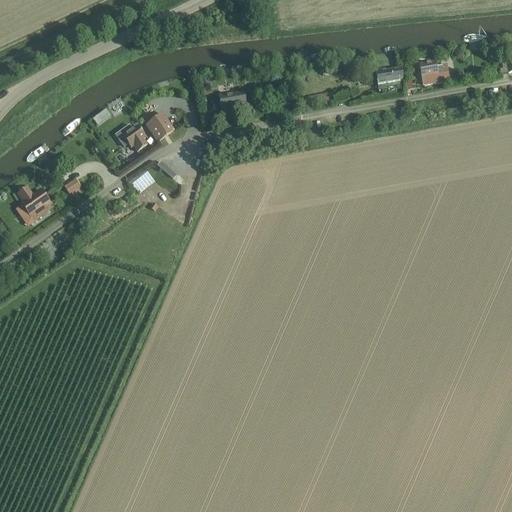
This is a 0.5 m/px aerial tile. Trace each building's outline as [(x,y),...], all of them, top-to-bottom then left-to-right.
[(435,64),(419,67),(422,80),(423,87),(449,83),(448,75),(445,75),(444,67),(436,68),(435,64)] [(404,88),(401,69),(375,74),(378,94),(397,91),(396,89),(404,88)] [(204,90),(211,88),(207,78),(200,81),(204,90)] [(243,94),(219,99),(222,112),(226,111),(227,118),(246,114),(243,94)] [(314,98),(314,99),(315,107),(336,104),(335,94),(314,98)] [(308,108),(309,108),(308,100),(294,102),(296,109),(308,107),(308,108)] [(118,110),(104,118),(107,124),(129,112),(124,103),(116,107),(118,110)] [(146,127),(158,143),(174,132),(163,116),(146,127)] [(180,124),(175,127),(180,138),(186,135),(180,124)] [(137,128),(123,138),(131,149),(133,148),(137,153),(147,146),(143,141),(145,139),(137,128)] [(80,189),(74,181),(64,188),(70,196),(80,189)] [(22,203),(20,204),(34,223),(47,214),(44,209),(50,205),(39,190),(32,195),(27,188),(17,195),(22,203)] [(153,205),(150,210),(155,213),(158,208),(153,205)]
